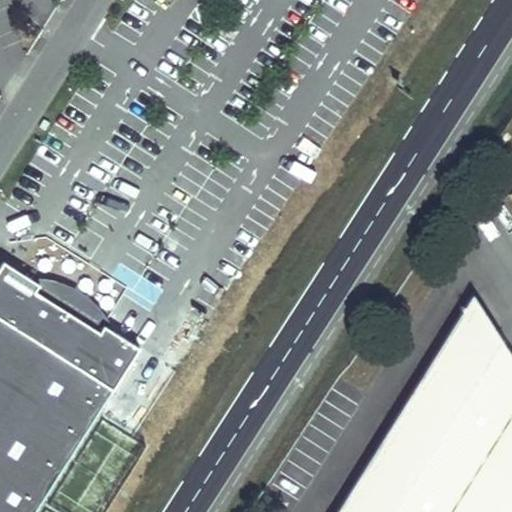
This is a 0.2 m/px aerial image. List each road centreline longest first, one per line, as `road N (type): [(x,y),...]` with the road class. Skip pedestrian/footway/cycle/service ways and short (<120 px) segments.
road 1 (secondary): [(185,511),(511,5)]
road 2 (residential): [(88,0),(0,144)]
